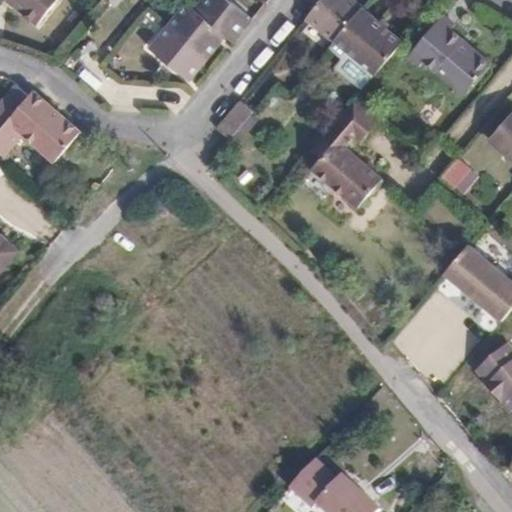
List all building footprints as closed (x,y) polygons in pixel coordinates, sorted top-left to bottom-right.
[(34,0),(7,0),(7,1),(22,15),(34,0)] [(190,6),(183,0),(146,46),(187,79),(222,35),(231,41),(233,38),(190,6)] [(194,0),(190,6),(233,38),(249,17),(227,0),(194,0)] [(335,41),(363,8),(353,0),(321,0),(307,18),(335,41)] [(376,19),(363,8),(335,41),(337,42),(376,76),(404,43),(402,41),(376,19)] [(444,15),(409,56),(420,66),(424,62),(465,96),(491,64),(452,30),(456,25),(444,15)] [(0,131),(30,95),(17,85),(0,105),(0,131)] [(81,132),(34,92),(30,95),(0,131),(0,152),(4,156),(23,135),(55,163),(81,132)] [(380,121),(355,100),(345,113),(338,121),(357,137),(363,142),(367,137),(379,122),(380,121)] [(231,140),(255,111),(241,101),(218,129),(231,140)] [(494,143),(511,158),(511,112),(489,139),(494,143)] [(357,137),(338,121),(314,149),(323,157),(337,140),(347,148),(357,137)] [(337,140),(323,157),(313,169),(324,179),(359,208),(384,179),(372,170),(357,157),(347,148),(337,140)] [(132,165),(124,158),(121,162),(128,168),(132,165)] [(458,159),(450,169),(442,178),(453,188),(462,178),(469,169),(458,159)] [(0,274),(22,250),(0,231),(0,274)] [(511,273),(464,242),(442,276),(506,317),(511,307),(511,273)] [(511,347),(508,343),(478,369),(489,383),(487,385),(501,402),(505,399),(511,406),(511,347)] [(511,406),(505,399),(501,402),(510,413),(511,411),(511,406)] [(330,474),(308,454),(282,482),(304,502),(309,498),(324,511),(366,511),(373,504),(335,469),(330,474)]
